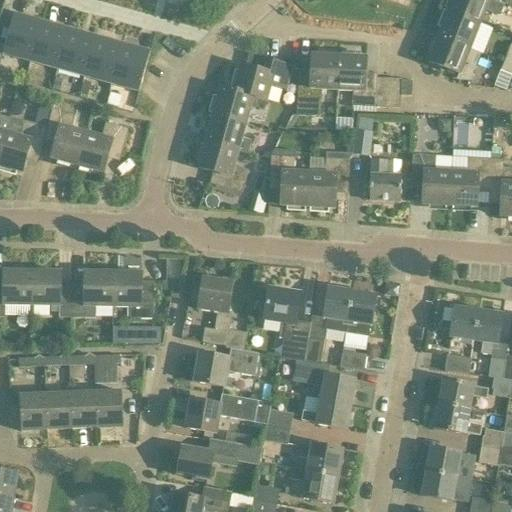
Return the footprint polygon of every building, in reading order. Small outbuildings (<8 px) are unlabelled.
[(479,25),(485,11),(500,17),(505,5),(491,0),(453,0),(448,13),(479,25)] [(469,51),(479,25),(448,13),(438,39),(469,51)] [(2,57),(30,65),(41,24),(13,17),(2,57)] [(68,32),(41,24),(30,65),(57,72),(68,32)] [(95,39),(68,32),(57,72),(84,80),(95,39)] [(122,47),(95,39),(84,80),(111,87),(122,47)] [(469,51),(438,39),(429,64),(460,76),(458,81),(469,83),(480,55),(469,51)] [(511,76),(511,75),(511,46),(510,45),(500,71),(511,76)] [(150,54),(122,47),(111,87),(139,95),(150,54)] [(249,55),(245,70),(241,69),(234,93),(253,98),(253,99),(267,103),(271,88),(286,92),(293,68),(249,55)] [(320,119),(322,92),(336,92),(338,59),(311,57),(310,71),(299,71),(296,118),(320,119)] [(336,92),(352,93),(352,108),(376,108),(377,80),(377,75),(364,75),(365,60),(338,59),(336,92)] [(376,108),(387,108),(389,80),(377,80),(376,108)] [(399,109),(400,98),(401,82),(401,81),(389,80),(387,108),(399,109)] [(264,112),(266,103),(267,103),(253,99),(253,98),(234,93),(221,89),(213,117),(245,126),(250,108),(264,112)] [(0,172),(22,178),(27,159),(37,162),(43,142),(52,109),(42,107),(37,126),(9,118),(9,119),(0,152),(0,172)] [(86,135),(70,131),(75,116),(52,109),(43,142),(55,145),(50,162),(76,169),(86,135)] [(0,152),(9,119),(0,116),(0,152)] [(251,142),(241,140),(245,126),(213,117),(206,143),(238,152),(248,155),(251,142)] [(102,176),(107,159),(119,162),(128,130),(105,124),(101,140),(86,135),(76,169),(102,176)] [(354,138),(352,156),(370,158),(372,134),(355,132),(354,138)] [(334,211),(335,195),(348,195),(350,162),(352,156),(354,138),(348,138),(347,155),(326,154),(326,160),(310,159),(309,175),(307,209),(334,211)] [(248,172),(234,168),(238,152),(206,143),(198,170),(213,174),(209,185),(241,194),(248,172)] [(269,191),(280,192),(279,208),(307,209),(309,175),(294,175),(295,152),(274,151),(271,157),(269,191)] [(411,190),(424,191),(423,207),(449,208),(451,175),(435,174),(436,158),(413,157),(411,190)] [(467,175),(451,175),(449,208),(476,210),(477,194),(489,194),(491,160),(467,158),(467,175)] [(511,169),(503,169),(504,161),(491,160),(489,194),(488,202),(501,202),(500,218),(511,219),(511,169)] [(370,176),(369,202),(399,203),(400,177),(370,176)] [(4,281),(0,280),(0,318),(4,318),(4,308),(30,308),(30,274),(4,273),(4,281)] [(30,308),(58,309),(58,319),(70,319),(71,282),(58,281),(58,274),(30,274),(30,308)] [(84,282),(71,282),(70,319),(93,320),(93,309),(111,309),(112,275),(84,275),(84,282)] [(111,309),(128,310),(128,320),(153,320),(153,282),(139,282),(139,276),(112,275),(111,309)] [(230,351),(243,353),(244,353),(243,353),(246,334),(229,331),(231,315),(226,314),(231,285),(201,280),(196,312),(217,315),(214,332),(204,330),(202,344),(225,348),(225,350),(230,351)] [(263,322),(281,324),(278,340),(283,341),(280,359),(296,363),(303,364),(308,340),(310,325),(296,322),(300,295),(268,290),(263,322)] [(322,331),(344,335),(350,295),(326,291),(322,321),(323,321),(322,331)] [(365,352),(367,338),(370,328),(374,299),(350,295),(344,335),(345,335),(343,349),(365,352)] [(463,352),(465,342),(473,343),(477,314),(453,310),(449,340),(450,340),(449,350),(463,352)] [(495,357),(496,347),(497,347),(501,317),(477,314),(473,343),(482,345),(480,355),(495,357)] [(162,345),(162,327),(114,327),(114,344),(162,345)] [(324,342),(308,340),(303,364),(307,365),(320,367),(324,342)] [(230,351),(228,361),(198,356),(192,384),(224,390),(227,373),(254,378),(258,356),(244,353),(243,353),(230,351)] [(340,369),(364,373),(366,357),(342,353),(340,369)] [(130,356),(93,358),(93,366),(94,366),(94,385),(117,385),(117,365),(130,365),(130,356)] [(447,357),(444,372),(468,376),(471,360),(447,357)] [(511,358),(505,357),(505,362),(501,381),(511,383),(511,382),(511,358)] [(68,367),(93,366),(93,358),(68,359),(68,367)] [(40,382),(39,368),(43,368),(43,359),(18,360),(18,369),(20,369),(20,383),(40,382)] [(43,368),(68,367),(68,359),(43,359),(43,368)] [(488,379),(493,380),(501,381),(505,362),(491,360),(488,379)] [(321,388),(318,402),(349,408),(354,384),(328,379),(329,368),(320,367),(307,365),(303,364),(296,363),(292,382),(321,388)] [(492,398),(509,400),(511,383),(501,381),(493,380),(492,391),(493,391),(492,398)] [(488,391),(474,389),(474,387),(443,381),(438,407),(470,412),(472,398),(486,401),(488,391)] [(121,392),(94,393),(96,429),(122,428),(121,392)] [(70,430),(96,429),(94,393),(69,394),(70,430)] [(45,431),(70,430),(69,394),(44,395),(45,431)] [(19,432),(45,431),(44,395),(18,396),(19,432)] [(218,418),(267,427),(270,412),(271,405),(222,396),(221,406),(190,401),(185,430),(215,435),(218,418)] [(318,402),(316,415),(303,412),(301,422),(314,425),(313,427),(345,433),(349,408),(318,402)] [(481,427),(468,424),(470,412),(438,407),(434,431),(465,437),(466,435),(480,437),(481,427)] [(293,416),(270,412),(267,427),(290,431),(293,416)] [(511,417),(506,416),(504,434),(501,450),(511,451),(511,417)] [(288,447),(290,431),(267,427),(264,443),(288,447)] [(483,437),(481,449),(501,452),(501,450),(504,434),(485,431),(484,438),(483,437)] [(174,474),(177,474),(176,476),(208,482),(211,465),(237,470),(237,465),(259,468),(263,450),(210,440),(208,453),(181,448),(179,461),(176,461),(173,463),(171,471),(174,474)] [(295,458),(307,460),(304,474),(336,480),(341,453),(310,446),(309,448),(297,446),(295,458)] [(498,469),(498,467),(501,452),(481,449),(478,465),(498,469)] [(476,458),(460,455),(430,450),(426,473),(456,479),(472,482),(476,458)] [(511,469),(511,451),(501,450),(501,452),(498,467),(511,469)] [(0,470),(0,496),(13,500),(18,474),(0,470)] [(470,490),(454,488),(456,479),(426,473),(422,499),(451,504),(452,502),(467,505),(470,490)] [(285,494),(300,497),(299,500),(331,506),(336,480),(304,474),(303,484),(288,481),(285,494)] [(256,487),(253,501),(277,505),(279,491),(256,487)] [(203,488),(201,501),(172,495),(168,511),(200,511),(201,511),(203,511),(228,511),(232,493),(203,488)] [(0,511),(11,511),(13,500),(0,496),(0,511)] [(472,500),(470,511),(491,511),(493,503),(472,500)] [(275,511),(277,505),(253,501),(251,511),(275,511)]
